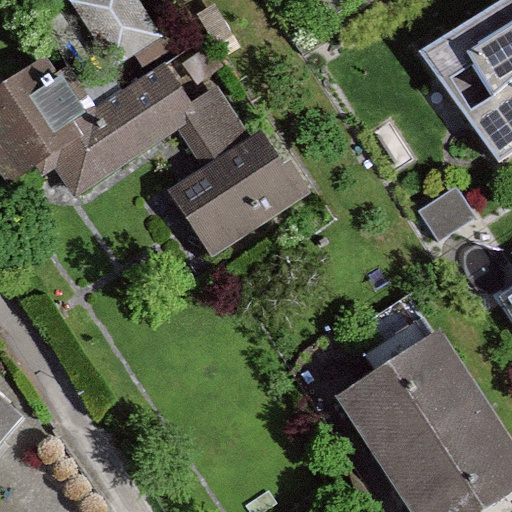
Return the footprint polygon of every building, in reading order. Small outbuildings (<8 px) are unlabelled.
[(78,0),(59,13),(109,85),(159,51),(124,0),(78,0)] [(511,1),(405,71),(478,182),(511,160),(511,1)] [(70,209),(172,147),(191,179),(153,202),(193,267),(292,206),(249,137),(239,143),(208,93),(177,113),(152,73),(70,123),(49,89),(27,103),(13,81),(0,89),(0,198),(24,184),(34,200),(56,186),(70,209)] [(414,228),(435,256),(473,228),(452,200),(414,228)] [(511,339),(511,304),(496,315),(511,339)] [(483,511),(511,493),(511,470),(427,344),(320,415),(384,511),(483,511)]
